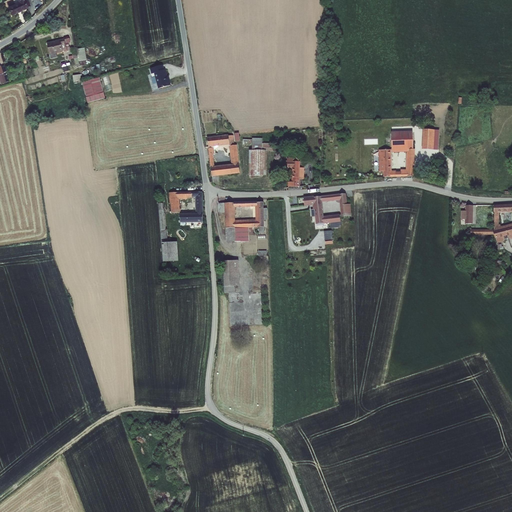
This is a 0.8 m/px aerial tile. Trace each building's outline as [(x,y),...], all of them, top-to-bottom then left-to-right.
[(16,0),(12,2),(14,9),(33,0),(16,0)] [(49,37),(52,53),(59,52),(58,47),(69,45),(68,34),(58,35),(59,36),(49,37)] [(2,62),(0,62),(0,65),(3,65),(7,78),(11,77),(7,62),(3,63),(2,62)] [(163,66),(152,69),(153,74),(156,74),(157,77),(153,77),(153,79),(154,85),(156,85),(159,84),(160,89),(171,86),(170,81),(169,81),(166,70),(165,71),(163,66)] [(81,74),(74,75),(75,82),(82,81),(81,74)] [(88,102),(106,98),(101,77),(83,81),(88,102)] [(412,127),(392,128),(393,138),(414,137),(415,137),(415,131),(412,127)] [(230,131),(209,133),(210,142),(231,140),(230,132),(230,131)] [(263,135),(254,134),(254,145),(263,145),(263,135)] [(414,137),(393,138),(393,147),(405,146),(405,149),(408,149),(408,152),(407,168),(401,168),(401,173),(414,173),(415,146),(414,146),(414,137)] [(216,143),(210,144),(214,178),(220,177),(220,171),(242,169),(238,140),(236,141),(231,141),(233,161),(232,161),(232,160),(216,162),(215,150),(216,149),(216,143)] [(451,142),(435,141),(434,161),(450,162),(451,142)] [(254,145),(250,145),(251,166),(267,165),(266,145),(263,145),(254,145)] [(391,147),(380,147),(380,169),(385,168),(385,174),(397,173),(397,168),(392,168),(391,147)] [(296,154),(288,154),(288,161),(298,161),(298,163),(300,164),(300,157),(296,157),(296,154)] [(300,164),(298,163),(298,161),(288,161),(288,162),(294,162),(294,177),(290,177),(290,182),(299,182),(299,175),(300,164)] [(174,188),(175,209),(180,209),(180,207),(180,193),(197,192),(198,210),(186,210),(180,210),(181,217),(204,217),(203,187),(174,188)] [(342,213),(352,212),(351,200),(347,200),(346,190),(336,191),(337,195),(340,195),(342,213)] [(332,195),(332,192),(315,193),(312,193),(304,193),(304,201),(313,201),(313,206),(311,206),(311,211),(316,211),(317,223),(331,221),(341,221),(340,210),(324,211),(323,199),(332,198),(332,195)] [(257,202),(257,201),(234,201),(233,202),(226,203),(226,212),(226,233),(235,233),(235,227),(247,227),(248,227),(259,227),(259,230),(261,230),(261,227),(264,227),(263,220),(267,220),(267,208),(263,208),(263,202),(257,202)] [(465,217),(465,221),(472,221),(472,202),(466,202),(465,209),(465,211),(462,212),(462,217),(465,217)] [(494,211),(494,229),(495,233),(496,237),(511,233),(511,224),(502,227),(501,225),(499,226),(499,222),(498,222),(498,218),(497,218),(497,210),(494,211)] [(226,233),(226,241),(242,241),(242,239),(247,239),(247,227),(235,227),(235,233),(226,233)] [(162,239),(164,258),(173,257),(172,238),(162,239)] [(223,257),(224,286),(236,286),(234,257),(223,257)]
